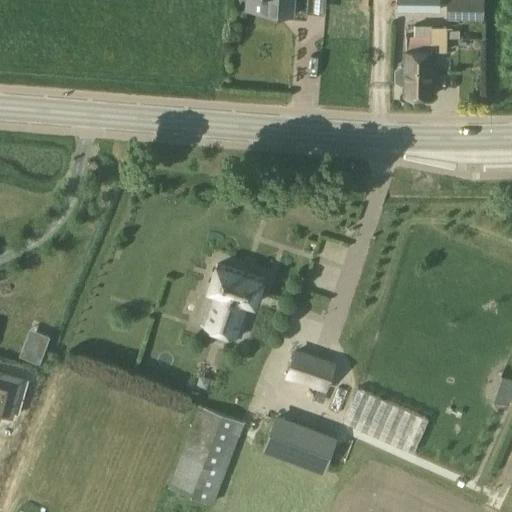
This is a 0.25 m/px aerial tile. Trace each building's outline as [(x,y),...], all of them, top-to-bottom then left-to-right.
[(246,0),(246,8),(294,12),(294,10),(307,11),(308,0),(246,0)] [(439,10),(438,0),(398,0),(398,10),(439,10)] [(447,0),(448,18),(483,19),(483,0),(447,0)] [(404,84),(404,95),(431,95),(432,50),(447,50),(447,27),(431,27),(431,38),(406,37),(406,50),(405,50),(405,65),(401,65),(395,68),(395,80),(400,84),(404,84)] [(201,323),(240,336),(251,302),(255,303),(263,279),(217,264),(209,288),(213,290),(201,323)] [(13,339),(10,350),(30,356),(37,329),(25,325),(21,341),(13,339)] [(308,354),(295,349),(286,376),(299,380),(308,354)] [(23,377),(0,370),(0,412),(12,416),(23,377)] [(494,397),(507,402),(511,387),(511,378),(502,375),(494,397)] [(428,418),(357,387),(342,420),(413,451),(428,418)] [(200,404),(169,486),(214,503),(245,422),(200,404)] [(277,416),(266,447),(323,468),(334,438),(277,416)]
